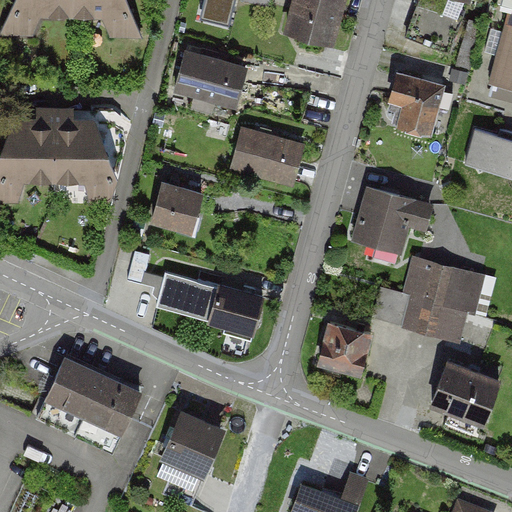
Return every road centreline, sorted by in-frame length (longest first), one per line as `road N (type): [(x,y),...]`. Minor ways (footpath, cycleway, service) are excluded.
road 1 (residential): [(273,396),(380,0)]
road 2 (residential): [(273,396),(511,484)]
road 3 (residential): [(84,313),(273,396)]
